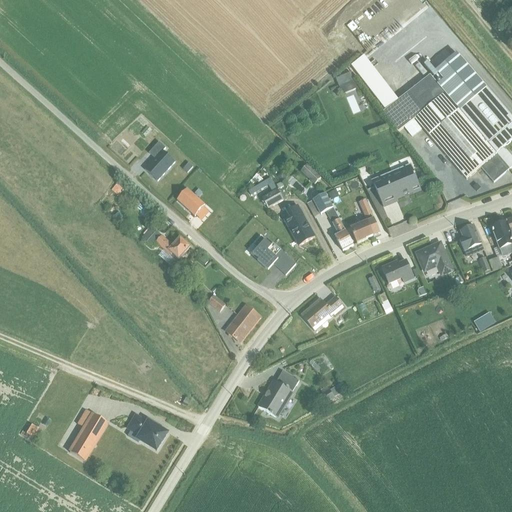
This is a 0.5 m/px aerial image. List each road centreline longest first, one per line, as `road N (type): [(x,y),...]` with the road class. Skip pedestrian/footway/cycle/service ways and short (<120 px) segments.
road 1 (unclassified): [(0,62),(233,274),(288,306)]
road 2 (tertiary): [(288,306),(361,259),(511,201)]
road 3 (tertiary): [(155,511),(288,306)]
